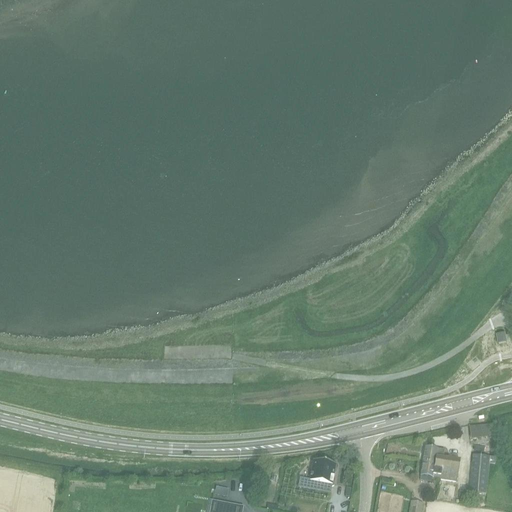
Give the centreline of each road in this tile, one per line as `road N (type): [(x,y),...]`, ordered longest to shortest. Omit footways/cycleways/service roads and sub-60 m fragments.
road 1 (primary): [(358,432),(178,452),(0,422)]
road 2 (primary): [(358,432),(511,393)]
road 3 (track): [(235,357),(370,379)]
